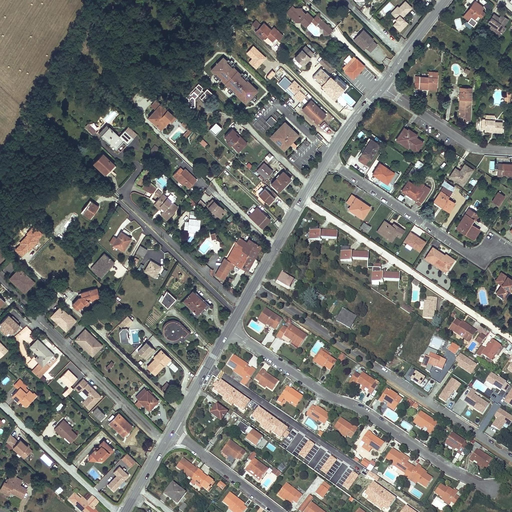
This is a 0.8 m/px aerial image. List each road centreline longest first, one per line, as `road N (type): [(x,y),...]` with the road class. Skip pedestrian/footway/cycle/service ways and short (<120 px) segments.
road 1 (residential): [(511,457),(252,284)]
road 2 (residential): [(493,488),(322,392),(228,328)]
road 3 (residential): [(301,199),(511,339)]
road 4 (residential): [(326,156),(470,254),(511,251)]
road 5 (residential): [(240,307),(125,197),(149,158)]
road 6 (residential): [(43,324),(165,439)]
road 7 (residential): [(0,402),(115,511)]
road 8 (residential): [(236,313),(123,205)]
road 9 (residential): [(382,86),(474,147),(511,149)]
road 10 (residential): [(278,511),(171,431)]
